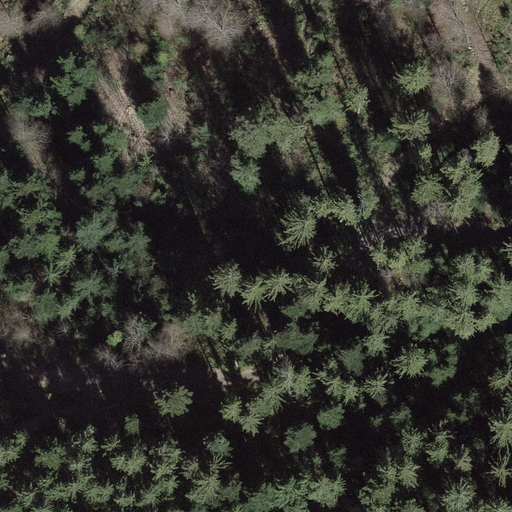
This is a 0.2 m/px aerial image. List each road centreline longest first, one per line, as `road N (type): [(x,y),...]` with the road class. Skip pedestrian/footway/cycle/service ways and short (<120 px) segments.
road 1 (track): [(0,374),(230,377),(283,353),(370,238),(404,227),(511,237)]
road 2 (track): [(378,235),(387,171),(490,82)]
road 3 (track): [(0,87),(28,70),(83,0)]
road 4 (track): [(463,0),(490,82),(511,107)]
